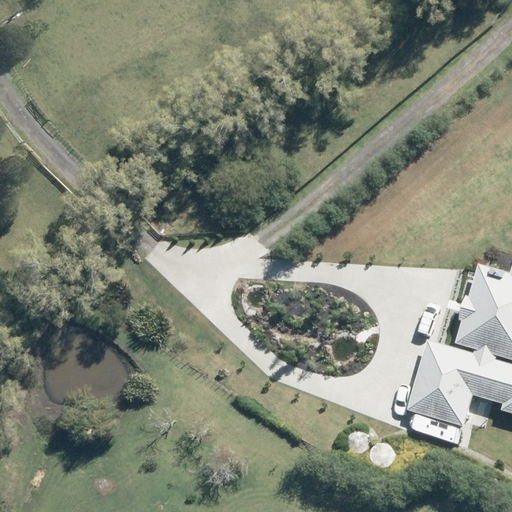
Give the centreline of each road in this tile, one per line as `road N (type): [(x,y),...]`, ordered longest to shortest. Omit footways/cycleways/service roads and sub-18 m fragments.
road 1 (track): [(0,79),(70,175),(180,260),(272,242),(511,33)]
road 2 (track): [(180,260),(262,356),(319,387),(358,371),(375,340),(377,306),(349,278),(272,242)]
